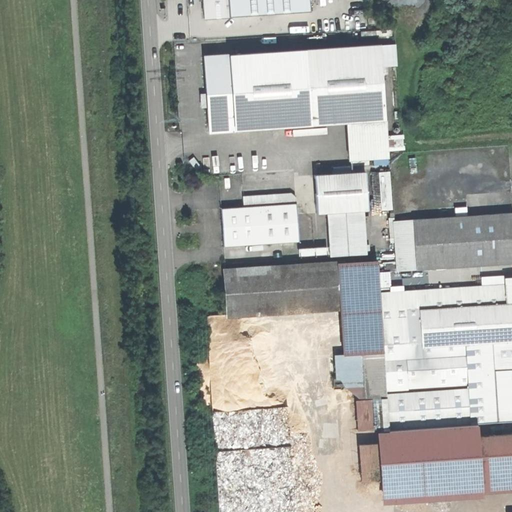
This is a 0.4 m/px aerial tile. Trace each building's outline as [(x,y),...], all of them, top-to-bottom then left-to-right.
[(203,0),(205,16),(310,9),(309,0),(203,0)] [(397,43),(204,56),(209,132),(346,122),(348,160),(390,158),(382,65),(398,63),(397,43)] [(393,207),(390,169),(380,170),(383,208),(393,207)] [(361,176),(313,179),(315,215),(322,214),(326,256),(366,253),(361,176)] [(242,209),(220,210),(223,247),(295,242),(292,195),(242,199),(242,209)] [(511,212),(394,221),(391,221),(395,271),(511,262),(511,212)] [(338,264),(224,271),(227,313),(337,306),(339,354),(332,354),(333,384),(360,383),(361,400),(386,399),(383,351),(378,262),(338,264)] [(511,282),(383,291),(391,427),(511,419),(511,282)] [(472,425),(372,433),(376,502),(511,492),(511,434),(473,437),(472,425)]
